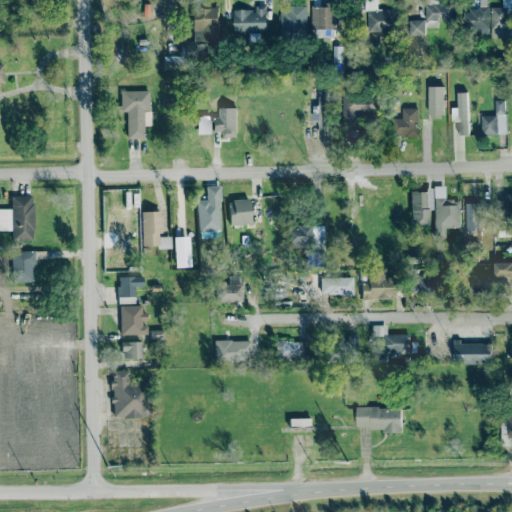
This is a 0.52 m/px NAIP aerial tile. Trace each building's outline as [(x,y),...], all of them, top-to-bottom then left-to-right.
[(395,31),(395,9),(376,9),(376,0),(366,0),(366,31),(395,31)] [(334,38),(335,3),(324,3),(324,7),(312,6),(311,37),(334,38)] [(425,3),(424,20),(451,21),(452,4),(425,3)] [(280,30),(305,30),(306,7),(280,6),(280,30)] [(218,42),(217,8),(192,8),(193,57),(207,57),(207,42),(218,42)] [(265,33),(266,8),(255,8),(255,10),(233,10),(232,32),(265,33)] [(488,9),(464,8),(463,29),(480,29),(480,34),(488,34),(488,9)] [(423,35),(423,20),(409,20),(409,35),(423,35)] [(428,86),(428,118),(442,118),(443,87),(428,86)] [(149,90),(119,90),(120,111),(126,111),(126,138),(144,138),(143,125),(149,125),(149,90)] [(458,121),(458,135),(468,135),(467,92),(457,92),(457,107),(451,108),(451,121),(458,121)] [(343,93),(342,128),(357,128),(357,112),(376,112),(376,94),(343,93)] [(327,135),(328,96),(319,95),(318,134),(327,135)] [(481,115),(481,135),(505,135),(505,100),(494,100),(495,115),(481,115)] [(235,108),(218,108),(218,117),(212,118),(212,132),(220,131),(220,137),(236,137),(235,108)] [(417,136),(417,108),(401,108),(401,118),(391,118),(390,135),(417,136)] [(209,133),(209,116),(197,116),(197,133),(209,133)] [(220,230),(217,185),(205,186),(205,199),(195,199),(197,231),(220,230)] [(444,199),(444,185),(432,186),(433,237),(445,237),(444,227),(459,227),(459,199),(444,199)] [(426,226),(426,190),(410,191),(410,226),(426,226)] [(0,208),(0,229),(11,229),(11,240),(32,240),(32,195),(10,195),(10,208),(0,208)] [(228,224),(249,224),(249,199),(228,199),(228,224)] [(466,235),(480,235),(480,203),(465,203),(466,235)] [(141,247),(170,246),(169,236),(160,236),(159,211),(140,211),(141,247)] [(287,247),(310,247),(310,224),(296,224),(296,228),(287,228),(287,247)] [(322,225),(311,225),(311,247),(322,247),(322,225)] [(11,282),(31,282),(31,265),(34,265),(33,250),(11,251),(11,282)] [(511,264),(494,263),(493,284),(511,284),(511,264)] [(360,283),(361,298),(394,298),(393,277),(384,277),(384,270),(368,270),(368,282),(360,283)] [(471,292),(493,291),(492,274),(470,275),(471,292)] [(117,276),(117,296),(134,296),(133,287),(141,286),(141,276),(117,276)] [(352,276),(320,277),(320,294),(352,294),(352,276)] [(410,276),(409,292),(436,293),(437,277),(410,276)] [(217,301),(242,300),(241,282),(216,283),(217,301)] [(145,312),(140,312),(140,305),(118,305),(119,334),(146,333),(146,322),(145,312)] [(409,356),(408,333),(385,334),(385,325),(371,325),(371,340),(375,340),(375,353),(390,352),(390,356),(409,356)] [(326,359),(356,360),(357,335),(347,334),(346,339),(327,339),(326,359)] [(250,339),(213,340),(213,361),(250,360),(250,339)] [(140,340),(121,341),(121,358),(141,357),(140,340)] [(275,341),(275,359),(304,358),(304,340),(275,341)] [(453,342),(453,364),(491,364),(492,343),(453,342)] [(145,416),(144,381),(128,381),(127,369),(110,370),(112,418),(145,416)] [(401,432),(401,407),(355,407),(356,428),(381,427),(381,433),(401,432)] [(511,413),(506,413),(506,422),(501,422),(500,443),(511,443),(511,413)]
